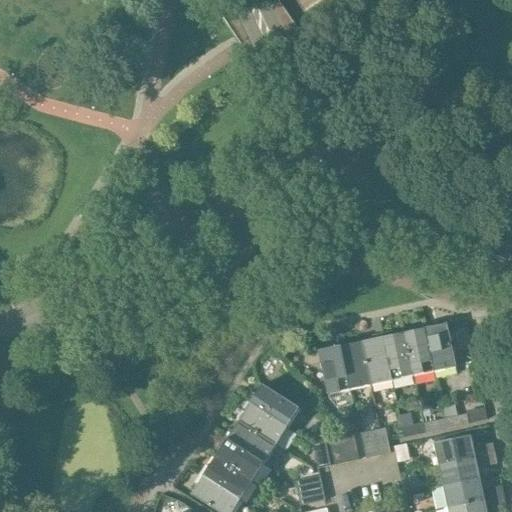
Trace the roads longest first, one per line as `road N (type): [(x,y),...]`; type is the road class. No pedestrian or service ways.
road 1 (residential): [(21,322),(80,326),(155,311),(334,167)]
road 2 (residential): [(309,134),(160,267),(64,289),(21,322)]
road 3 (tertiary): [(334,167),(408,233),(461,250)]
road 4 (tertiary): [(461,250),(352,150)]
